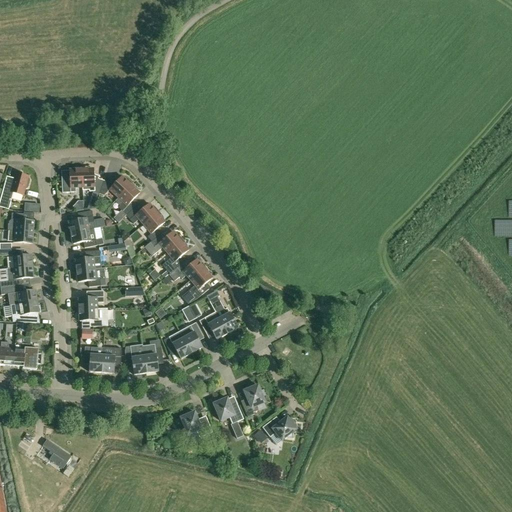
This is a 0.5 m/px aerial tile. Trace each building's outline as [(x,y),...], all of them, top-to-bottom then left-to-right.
[(88,167),(82,168),(83,187),(82,187),(82,191),(89,190),(90,191),(95,191),(95,192),(100,193),(104,180),(98,178),(98,180),(95,180),(94,169),(91,169),(90,168),(88,167)] [(62,180),(63,192),(76,192),(76,187),(82,187),(83,187),(82,168),(75,168),(74,168),(72,169),(71,170),(70,170),(70,180),(62,180)] [(28,188),(29,184),(30,179),(29,178),(28,177),(29,176),(16,172),(14,178),(7,176),(0,201),(0,206),(9,209),(13,192),(23,195),(25,188),(26,189),(28,188)] [(110,189),(119,197),(120,196),(131,184),(122,176),(115,184),(104,180),(100,193),(104,195),(110,189)] [(115,202),(120,206),(119,207),(123,211),(127,215),(137,205),(133,200),(140,193),(131,184),(120,196),(119,197),(115,202)] [(137,205),(127,215),(130,219),(134,224),(139,219),(144,224),(159,212),(155,207),(153,206),(152,206),(151,205),(149,203),(143,209),(141,210),(137,205)] [(71,232),(88,229),(94,228),(96,228),(92,210),(78,213),(79,219),(69,221),(71,232)] [(159,212),(144,224),(152,233),(148,236),(152,241),(161,233),(157,229),(159,227),(165,222),(164,221),(164,219),(163,218),(163,217),(159,212)] [(9,231),(15,231),(16,231),(33,232),(34,220),(23,220),(24,214),(12,213),(11,220),(9,222),(9,231)] [(95,234),(94,228),(88,229),(71,232),(73,244),(84,242),(85,248),(97,246),(96,241),(95,234)] [(32,244),(33,232),(16,231),(15,231),(15,243),(32,244)] [(152,241),(145,247),(152,256),(163,247),(168,252),(182,240),(179,235),(177,235),(176,234),(175,233),(173,231),(167,237),(165,238),(161,233),(152,241)] [(172,257),(163,265),(170,274),(169,274),(169,275),(185,261),(181,257),(183,255),(189,250),(188,249),(188,247),(187,246),(187,245),(182,240),(168,252),(172,257)] [(76,259),(77,270),(102,268),(100,250),(86,252),(86,258),(76,259)] [(14,256),(15,268),(32,266),(31,254),(14,256)] [(185,261),(169,275),(175,281),(180,276),(182,279),(187,275),(191,280),(206,268),(202,263),(201,262),(200,262),(199,261),(197,259),(191,264),(189,266),(185,261)] [(30,284),(30,278),(33,278),(32,266),(15,268),(7,269),(8,281),(14,280),(14,286),(30,284)] [(96,280),(95,269),(102,268),(77,270),(78,282),(89,281),(89,287),(101,286),(101,280),(96,280)] [(190,290),(182,297),(188,304),(198,299),(209,289),(205,285),(206,283),(213,278),(212,277),(211,275),(211,274),(210,273),(206,268),(191,280),(196,285),(190,290)] [(15,292),(14,286),(1,287),(1,294),(13,293),(14,305),(20,304),(37,301),(35,290),(31,290),(15,292)] [(141,288),(136,288),(136,296),(144,295),(141,288)] [(220,296),(217,290),(207,296),(210,301),(220,296)] [(79,298),(80,309),(97,309),(97,303),(104,302),(104,291),(89,291),(90,297),(79,298)] [(219,300),(212,305),(216,312),(228,334),(238,328),(228,308),(225,309),(220,300),(219,300)] [(21,310),(16,310),(18,322),(30,323),(29,314),(39,313),(37,301),(20,304),(21,310)] [(91,327),(103,326),(102,320),(98,320),(97,309),(80,309),(80,321),(90,321),(91,327)] [(212,331),(217,340),(228,334),(216,312),(200,321),(206,333),(212,331)] [(203,335),(196,323),(180,331),(183,338),(192,353),(203,347),(198,338),(203,335)] [(176,350),(181,359),(192,353),(183,338),(177,341),(174,335),(164,340),(171,353),(176,350)] [(8,348),(9,343),(5,342),(3,365),(13,366),(15,348),(8,348)] [(143,348),(147,373),(159,371),(157,361),(163,360),(160,342),(150,343),(151,347),(143,348)] [(13,366),(24,367),(25,343),(21,343),(21,349),(15,348),(13,366)] [(37,369),(37,368),(38,364),(41,365),(42,354),(38,354),(39,349),(30,348),(31,344),(25,343),(24,367),(30,367),(30,369),(36,370),(36,369),(37,369)] [(103,347),(103,348),(97,348),(97,347),(85,347),(84,361),(90,361),(89,372),(102,373),(103,347)] [(121,364),(122,349),(103,347),(102,373),(114,373),(115,363),(121,364)] [(133,365),(134,375),(147,373),(143,347),(130,349),(131,350),(125,351),(127,365),(133,365)] [(249,401),(243,404),(248,417),(255,414),(254,412),(259,410),(257,406),(265,402),(258,385),(256,386),(256,385),(253,384),(251,385),(249,386),(247,387),(246,389),(246,390),(244,391),(249,401)] [(216,403),(214,404),(221,421),(230,417),(233,424),(237,422),(244,419),(238,406),(232,409),(228,398),(226,399),(225,398),(223,397),(221,398),(218,398),(217,400),(215,402),(216,403)] [(200,438),(213,432),(207,419),(199,422),(195,412),(193,413),(193,411),(190,411),(188,411),(186,412),(184,414),(182,416),(183,417),(181,418),(188,435),(197,431),(200,438)] [(289,419),(288,417),(278,424),(274,419),(263,427),(270,437),(276,433),(282,440),(297,429),(296,427),(297,427),(296,424),(295,422),(294,420),(292,419),(290,418),(289,419)] [(243,436),(237,422),(233,424),(231,425),(237,439),(243,436)] [(48,440),(43,447),(54,454),(50,460),(63,469),(72,457),(48,440)] [(74,469),(69,465),(63,473),(68,477),(74,469)]
